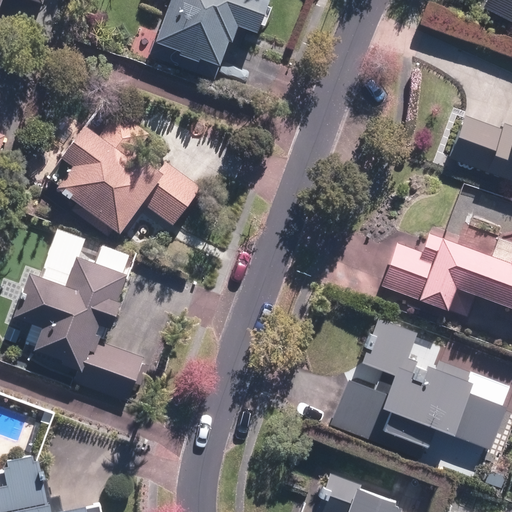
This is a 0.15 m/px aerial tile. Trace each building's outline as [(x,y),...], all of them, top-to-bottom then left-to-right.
[(258,30),(268,0),(144,0),(143,3),(169,12),(161,35),(224,58),(237,22),(258,30)] [(511,0),(490,0),(488,5),(511,15),(511,0)] [(144,199),(175,221),(203,183),(169,157),(171,155),(101,103),(64,153),(76,162),(61,183),(122,229),(144,199)] [(511,124),(472,110),(454,159),(511,179),(511,124)] [(476,298),(478,298),(478,299),(511,310),(511,242),(498,238),(493,253),(492,253),(492,252),(404,219),(380,285),(468,318),(476,298)] [(144,354),(98,342),(123,270),(67,251),(58,275),(30,266),(16,311),(43,320),(34,347),(81,363),(74,390),(131,405),(144,354)] [(387,405),(488,444),(509,390),(412,353),(421,327),(379,313),(362,362),(391,372),(386,384),(350,371),(333,421),(376,437),(387,405)] [(51,497),(43,457),(0,465),(0,511),(92,511),(91,501),(57,507),(55,496),(51,497)] [(402,511),(407,498),(360,482),(349,511),(402,511)]
